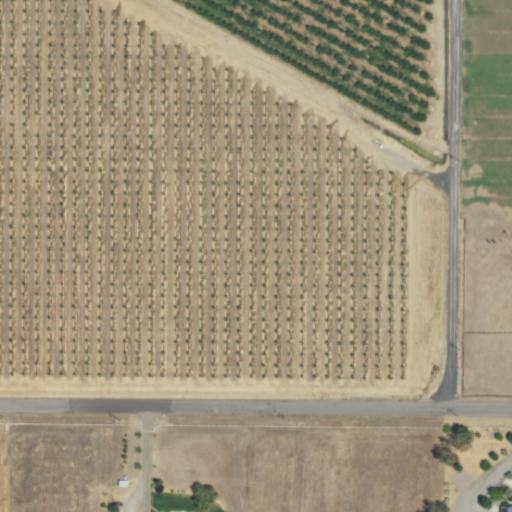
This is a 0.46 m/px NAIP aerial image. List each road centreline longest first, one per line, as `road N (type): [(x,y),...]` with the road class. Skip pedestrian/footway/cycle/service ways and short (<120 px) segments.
road 1 (residential): [(511,406),(0,404)]
road 2 (residential): [(452,406),(452,0)]
